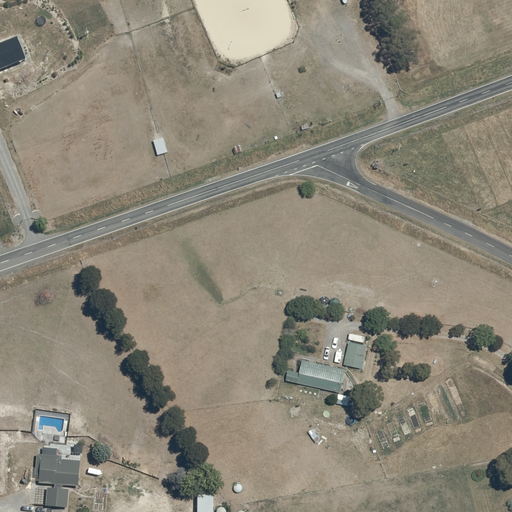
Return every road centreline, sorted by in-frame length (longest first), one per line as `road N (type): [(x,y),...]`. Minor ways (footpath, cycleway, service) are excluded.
road 1 (tertiary): [(310,157),(0,259)]
road 2 (unclassified): [(310,157),(511,254)]
road 3 (tertiary): [(511,81),(310,157)]
